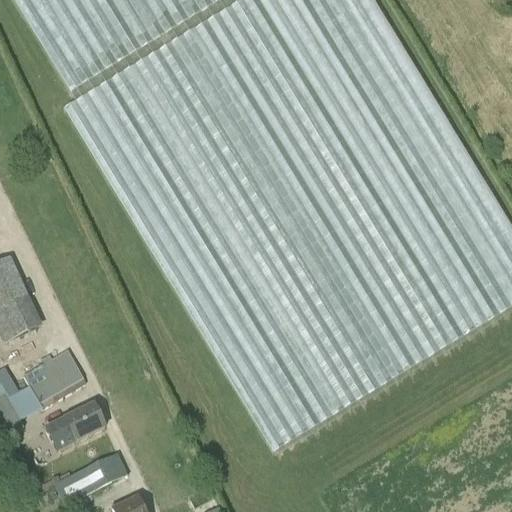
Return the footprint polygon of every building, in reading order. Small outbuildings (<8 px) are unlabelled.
[(0,314),(0,329),(8,346),(36,334),(22,306),(12,282),(0,287),(0,306),(3,314),(0,314)] [(0,432),(6,443),(23,433),(20,427),(42,414),(86,389),(71,363),(67,355),(51,364),(48,359),(40,365),(42,369),(24,380),(30,391),(19,397),(4,373),(0,374),(0,432)] [(94,411),(45,435),(53,450),(61,446),(64,452),(104,432),(94,411)] [(54,489),(64,511),(128,481),(116,459),(54,489)] [(131,501),(113,509),(113,511),(142,511),(138,503),(134,505),(131,501)]
